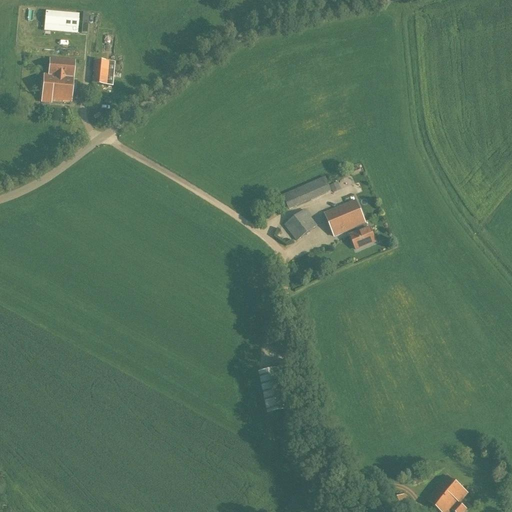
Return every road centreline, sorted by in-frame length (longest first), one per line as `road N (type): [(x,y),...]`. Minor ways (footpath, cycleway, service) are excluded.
road 1 (unclassified): [(103,136),(285,253),(315,427),(347,511)]
road 2 (unclassified): [(103,136),(232,40),(385,0)]
road 3 (unclassified): [(0,200),(103,136)]
